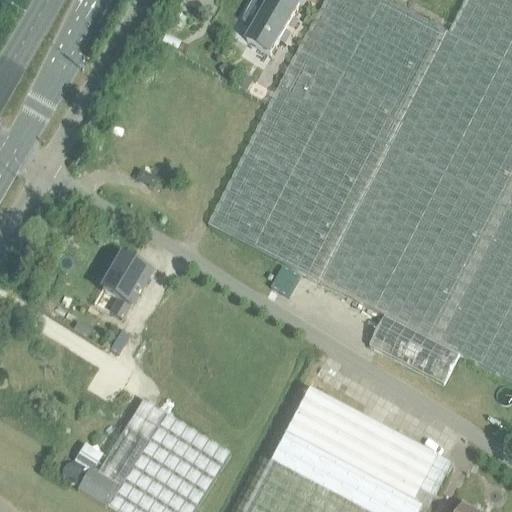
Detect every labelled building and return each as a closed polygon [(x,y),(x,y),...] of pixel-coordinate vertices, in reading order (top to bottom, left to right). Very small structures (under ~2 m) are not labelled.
[(511,385),(511,0),(467,0),(450,36),(381,0),(328,0),(298,54),(209,229),(385,320),(370,350),(444,389),(459,358),(511,385)] [(280,48),(300,13),(278,0),(273,0),(254,33),(280,48)] [(278,0),(300,13),(307,0),(278,0)] [(174,15),(169,25),(179,31),(185,21),(174,15)] [(224,68),(218,71),(221,78),(228,74),(224,68)] [(243,77),(238,87),(247,92),(252,83),(243,77)] [(74,166),(80,156),(73,151),(67,162),(74,166)] [(149,179),(146,185),(148,189),(153,192),(158,183),(149,179)] [(150,276),(122,260),(102,294),(118,304),(111,317),(121,323),(129,310),(130,311),(150,276)] [(427,511),(450,468),(308,393),(244,511),(427,511)] [(196,511),(230,459),(142,404),(96,477),(89,472),(76,493),(104,510),(105,508),(110,511),(196,511)]
